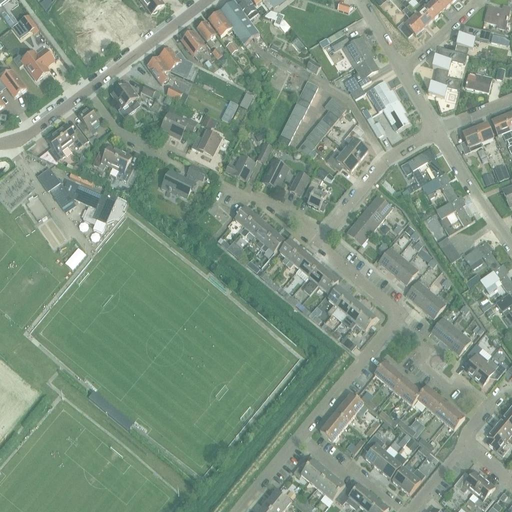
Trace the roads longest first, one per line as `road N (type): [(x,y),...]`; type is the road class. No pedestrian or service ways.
road 1 (residential): [(319,242),(388,158),(436,131)]
road 2 (tertiary): [(87,90),(207,0)]
road 3 (residential): [(299,437),(394,321)]
road 4 (residential): [(511,250),(436,131)]
road 5 (residential): [(488,405),(420,365),(427,349),(394,321)]
road 6 (residential): [(401,511),(299,437)]
